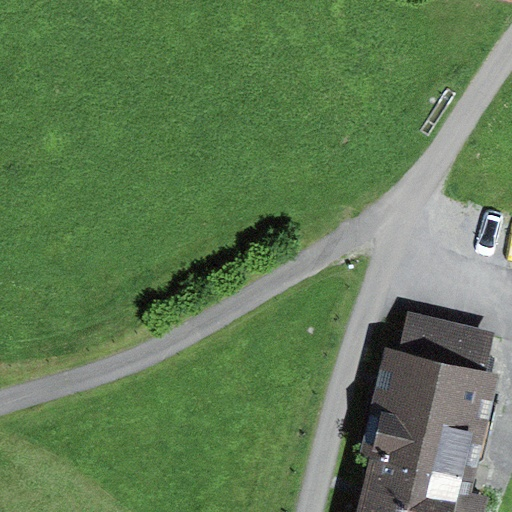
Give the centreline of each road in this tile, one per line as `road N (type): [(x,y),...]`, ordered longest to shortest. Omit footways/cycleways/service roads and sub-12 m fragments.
road 1 (track): [(0,413),(89,386),(202,333),(435,172)]
road 2 (unclassified): [(320,511),(366,337),(435,172),(511,61)]
